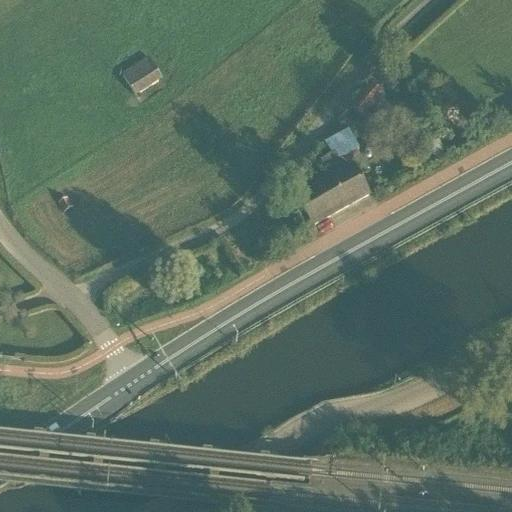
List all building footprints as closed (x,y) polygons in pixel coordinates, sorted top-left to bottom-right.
[(162,79),(149,59),(122,76),(135,96),(162,79)] [(382,95),(370,84),(350,108),(363,118),(382,95)] [(319,185),(334,214),(368,195),(353,167),(344,172),(337,159),(338,158),(356,148),(346,130),(328,140),(329,142),(325,144),(331,155),(320,161),(330,180),(320,185),(319,185)] [(319,185),(320,185),(314,174),(304,179),(291,190),(311,227),(334,214),(319,185)] [(294,240),(284,220),(264,235),(271,249),(274,248),(275,251),(294,240)]
